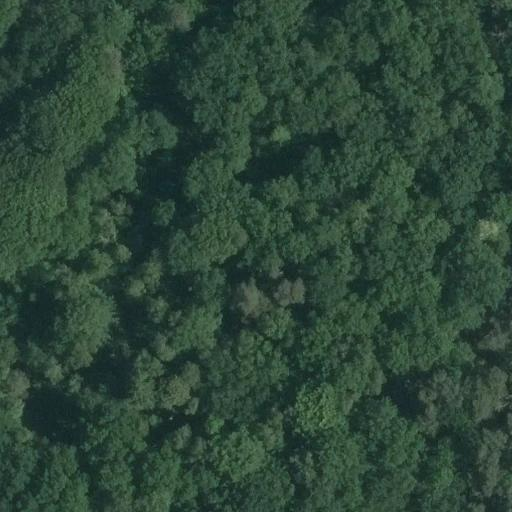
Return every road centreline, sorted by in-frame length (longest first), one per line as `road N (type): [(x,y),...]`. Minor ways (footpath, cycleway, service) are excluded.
road 1 (unclassified): [(184,511),(373,412),(511,295)]
road 2 (track): [(0,134),(122,0)]
